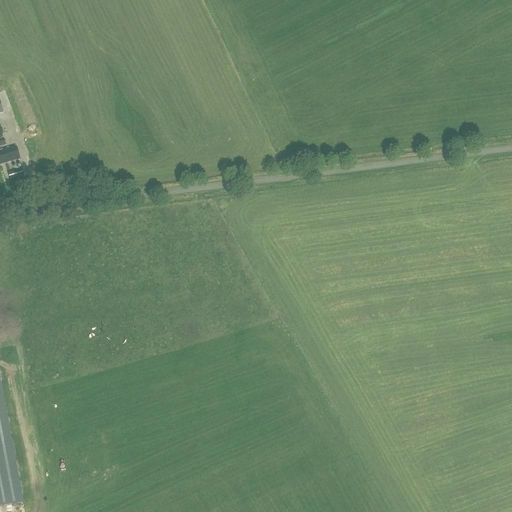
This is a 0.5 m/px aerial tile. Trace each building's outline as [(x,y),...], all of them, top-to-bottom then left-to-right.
[(35,134),(40,130),(36,123),(31,127),(35,134)] [(28,143),(20,146),(26,162),(34,159),(28,143)] [(0,164),(20,159),(16,146),(0,150),(0,164)] [(25,176),(23,169),(8,173),(10,179),(25,176)] [(0,443),(11,442),(0,380),(0,379),(0,443)]
